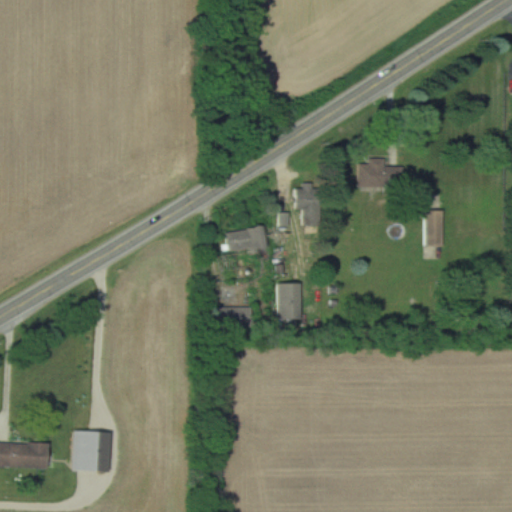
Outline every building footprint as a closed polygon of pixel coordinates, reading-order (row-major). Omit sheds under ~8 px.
[(399,165),(380,165),(380,157),(364,157),(364,162),(354,162),(353,187),(399,188),(399,165)] [(421,246),(440,246),(440,210),(421,210),(421,246)] [(258,247),(256,227),(222,230),(224,251),(258,247)] [(298,283),(273,283),(273,318),(298,318),(298,283)] [(213,326),(249,326),(249,306),(213,306),(213,326)] [(49,443),(0,441),(0,466),(48,468),(49,443)]
